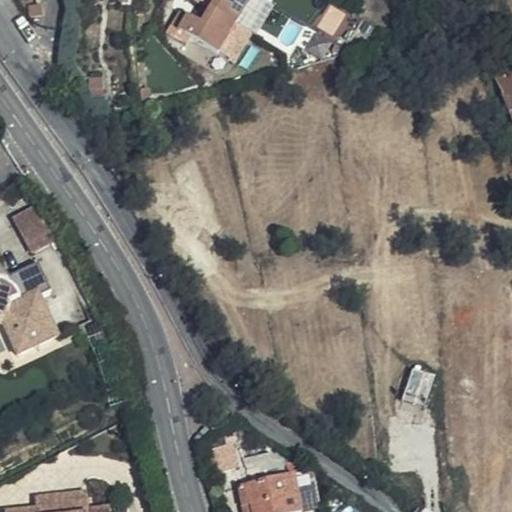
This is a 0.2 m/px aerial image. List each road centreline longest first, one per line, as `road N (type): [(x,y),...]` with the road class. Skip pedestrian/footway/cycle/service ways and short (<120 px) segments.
road 1 (residential): [(25,57),(219,378),(245,406),(392,511)]
road 2 (tertiary): [(193,511),(141,310),(32,140)]
